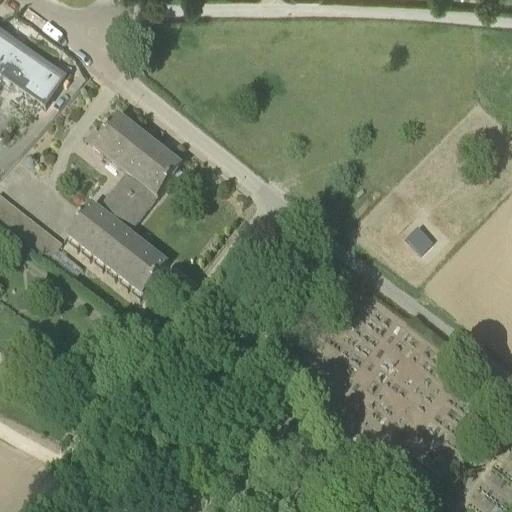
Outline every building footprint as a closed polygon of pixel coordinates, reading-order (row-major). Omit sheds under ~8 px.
[(0,92),(0,93),(2,94),(6,96),(8,96),(10,96),(12,96),(14,96),(17,95),(17,94),(45,113),(66,83),(0,37),(0,92)] [(67,241),(143,301),(167,271),(128,240),(157,202),(158,203),(181,173),(118,123),(103,141),(93,133),(83,145),(126,179),(97,216),(91,211),(67,241)] [(62,249),(0,200),(0,232),(46,269),(62,249)] [(405,243),(422,258),(433,247),(417,231),(405,243)] [(29,298),(20,298),(15,305),(19,313),(28,313),(33,306),(29,298)] [(200,421),(215,432),(229,414),(230,415),(230,414),(200,391),(199,392),(212,401),(209,405),(213,408),(203,422),(201,420),(200,421)]
